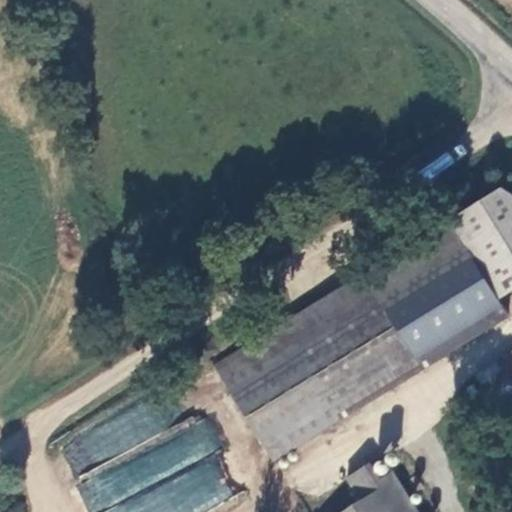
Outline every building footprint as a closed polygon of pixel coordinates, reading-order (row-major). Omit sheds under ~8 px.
[(511,197),(504,193),(450,225),(499,305),(511,296),(511,197)] [(450,225),(351,286),(408,379),(508,320),(499,305),(450,225)] [(273,461),(408,379),(351,286),(215,368),(273,461)] [(511,354),(478,377),(501,413),(511,405),(511,354)] [(511,405),(501,413),(511,430),(511,405)] [(80,486),(89,511),(214,511),(236,504),(206,425),(116,457),(121,471),(80,486)] [(413,511),(392,476),(381,482),(370,464),(347,478),(362,502),(345,511),(413,511)]
